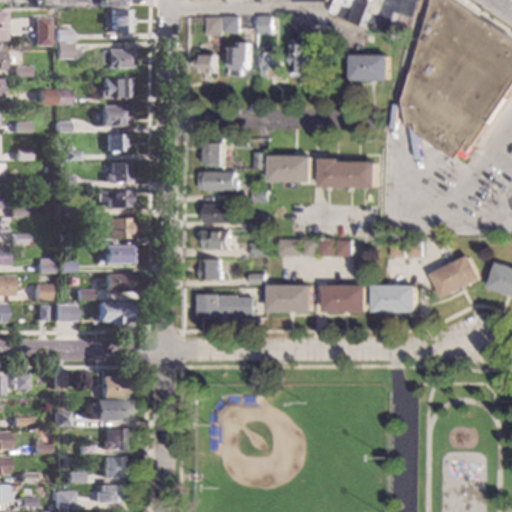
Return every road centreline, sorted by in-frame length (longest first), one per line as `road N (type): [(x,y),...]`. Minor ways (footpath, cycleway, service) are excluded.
road 1 (residential): [(163,511),(170,0)]
road 2 (residential): [(476,342),(432,350),(165,353)]
road 3 (residential): [(357,124),(168,123)]
road 4 (residential): [(165,353),(0,352)]
